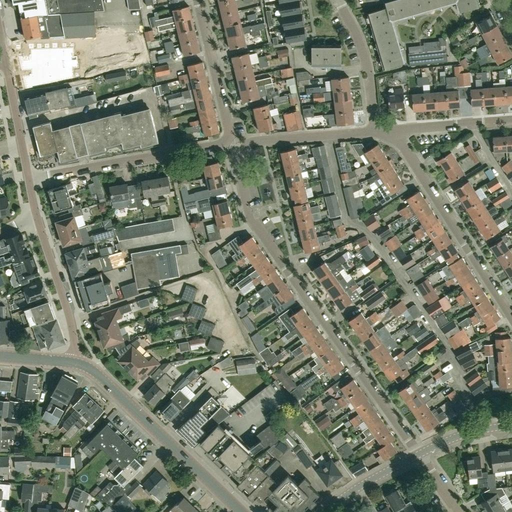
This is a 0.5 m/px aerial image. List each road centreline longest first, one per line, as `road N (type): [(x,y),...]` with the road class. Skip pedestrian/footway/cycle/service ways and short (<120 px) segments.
road 1 (residential): [(418,454),(250,217),(237,163),(248,143),(375,131)]
road 2 (residential): [(28,178),(223,143),(227,129),(197,0)]
road 3 (secondary): [(240,511),(92,370),(73,363)]
road 4 (residential): [(511,317),(391,129)]
road 5 (residential): [(73,363),(72,328),(36,213)]
road 6 (residential): [(28,178),(0,40)]
road 7 (residential): [(375,131),(366,63),(341,0)]
road 8 (residential): [(391,129),(511,120)]
